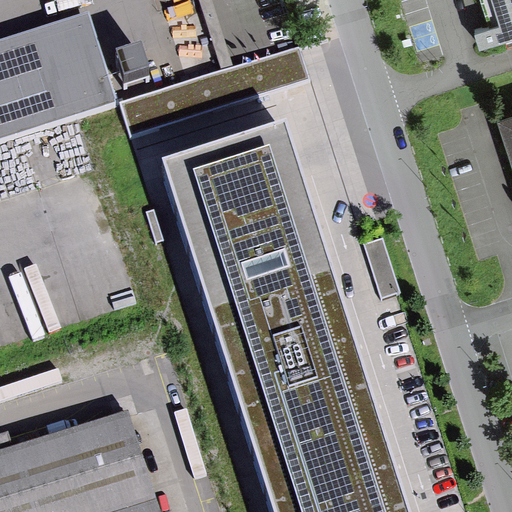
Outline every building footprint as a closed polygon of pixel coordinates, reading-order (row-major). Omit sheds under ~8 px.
[(149,0),(174,79),(227,62),(207,0),(149,0)] [(476,28),(481,41),(506,32),(510,44),(511,42),(511,0),(492,0),(499,20),(476,28)] [(97,16),(0,45),(0,138),(123,100),(97,16)] [(311,59),(307,47),(128,103),(136,128),(179,115),(316,72),(311,59)] [(142,55),(114,64),(123,92),(151,83),(142,55)] [(511,104),(498,109),(511,154),(511,104)] [(273,511),(436,511),(311,111),(163,157),(273,511)] [(0,447),(0,511),(163,511),(130,408),(0,447)]
